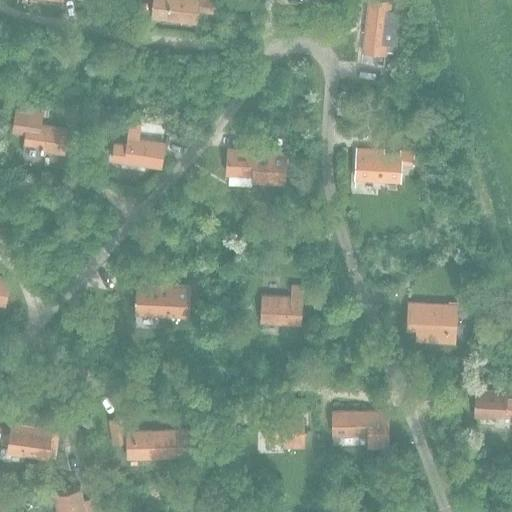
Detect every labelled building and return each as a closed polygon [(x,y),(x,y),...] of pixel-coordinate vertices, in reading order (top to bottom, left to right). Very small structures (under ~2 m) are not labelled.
[(213,12),(214,0),(153,0),(151,15),(196,22),(198,10),(213,12)] [(367,0),(362,52),(386,53),(386,51),(393,51),(394,43),(396,43),(399,11),(391,10),(391,0),(367,0)] [(43,157),(45,148),(64,151),(67,127),(48,124),(42,123),(44,109),(16,106),(13,129),(27,130),(23,154),(26,158),(40,160),(43,157)] [(161,166),(164,142),(140,138),(141,131),(142,123),(130,121),(126,144),(115,142),(112,159),(125,161),(161,166)] [(228,147),(227,172),(253,174),(252,180),(284,181),(286,150),(228,147)] [(401,180),(402,153),(376,152),(377,148),(357,147),(355,177),(401,180)] [(0,302),(5,304),(11,278),(0,275),(0,302)] [(137,282),(136,306),(156,307),(156,313),(189,315),(190,288),(190,285),(137,282)] [(262,292),(261,321),(301,323),(303,283),(291,283),(291,294),(262,292)] [(409,301),(407,327),(416,328),(416,337),(446,338),(446,330),(455,330),(456,304),(409,301)] [(476,386),(475,414),(496,415),(496,412),(508,413),(508,412),(511,412),(511,397),(509,397),(509,388),(476,386)] [(389,408),(333,408),(333,432),(369,432),(369,445),(389,445),(389,408)] [(128,456),(188,454),(187,428),(127,430),(127,431),(125,432),(122,417),(110,420),(114,442),(127,439),(128,456)] [(285,446),(305,446),(305,417),(266,418),(266,441),(285,441),(285,446)] [(12,423),(8,449),(48,455),(48,454),(55,455),(59,430),(52,429),(52,428),(12,423)] [(59,511),(80,511),(94,509),(92,496),(84,498),(81,485),(55,491),(59,511)]
